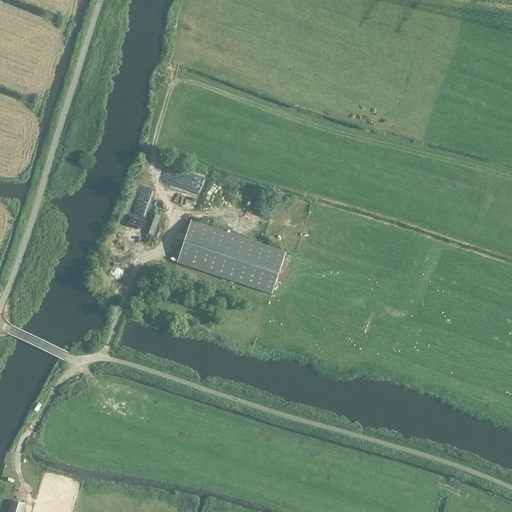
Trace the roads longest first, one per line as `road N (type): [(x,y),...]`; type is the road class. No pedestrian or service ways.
road 1 (track): [(511,179),(176,83),(154,165),(168,239),(137,265),(103,356)]
road 2 (track): [(73,360),(20,448),(28,511)]
